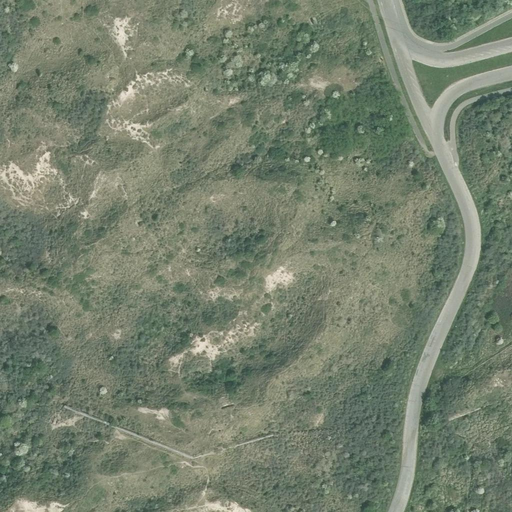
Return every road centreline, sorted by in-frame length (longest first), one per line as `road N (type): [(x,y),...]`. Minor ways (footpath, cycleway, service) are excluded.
road 1 (tertiary): [(392,511),(417,381),(471,246),(468,219),(430,134)]
road 2 (tertiary): [(511,46),(433,59),(390,32)]
